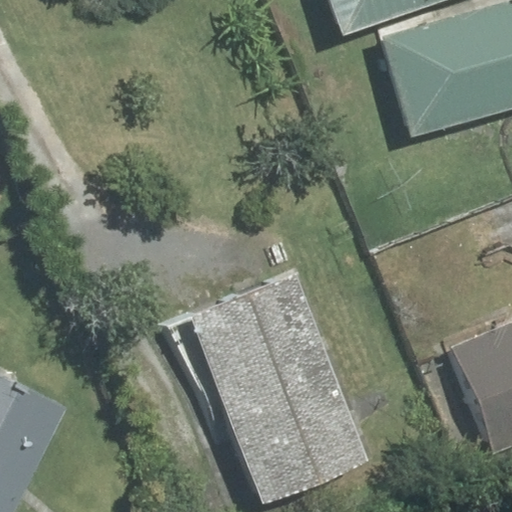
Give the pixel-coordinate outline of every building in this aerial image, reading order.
[(317,0),(328,32),(424,0),(317,0)] [(511,0),(466,0),(370,24),(398,133),(511,104),(511,0)] [(280,267),(173,309),(248,499),(355,457),(280,267)] [(511,316),(442,345),(485,449),(511,438),(511,316)] [(0,511),(4,511),(57,406),(0,377),(0,511)]
